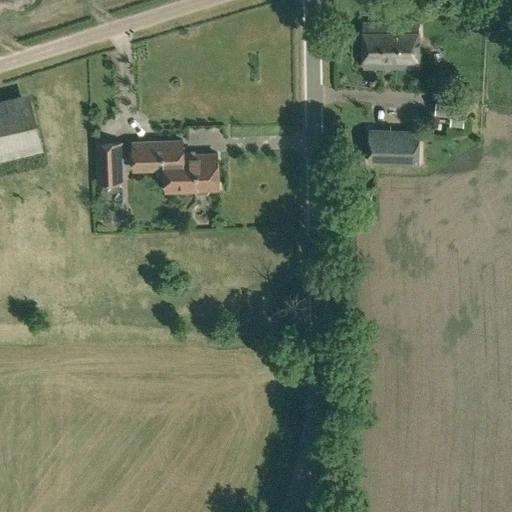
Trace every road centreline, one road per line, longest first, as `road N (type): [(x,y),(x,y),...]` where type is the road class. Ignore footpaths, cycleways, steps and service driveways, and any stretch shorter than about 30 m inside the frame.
road 1 (unclassified): [(297,511),(318,398),(313,0)]
road 2 (unclassified): [(0,71),(227,0)]
